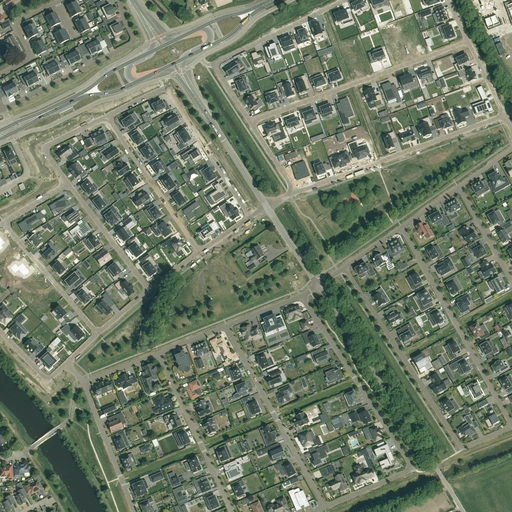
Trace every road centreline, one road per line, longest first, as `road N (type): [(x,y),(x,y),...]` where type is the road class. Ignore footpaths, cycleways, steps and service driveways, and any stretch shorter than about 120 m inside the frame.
road 1 (residential): [(324,507),(410,464),(303,296)]
road 2 (residential): [(344,268),(461,449),(511,427)]
road 3 (residential): [(251,122),(468,41)]
road 4 (residential): [(402,227),(511,425)]
road 5 (residential): [(294,192),(504,115)]
road 6 (residential): [(438,471),(318,286)]
road 7 (residential): [(249,216),(167,90),(106,116)]
road 8 (residential): [(251,122),(212,64),(343,0)]
road 9 (residential): [(226,327),(324,507)]
road 10 (residential): [(119,0),(130,44),(3,109)]
road 11 (residential): [(232,511),(159,354)]
road 12 (residential): [(200,250),(106,116)]
road 13 (residential): [(4,221),(97,334)]
road 14 (primary): [(131,61),(6,127)]
road 15 (primary): [(10,134),(73,100),(136,82)]
road 16 (residential): [(85,383),(134,511)]
road 17 (residential): [(68,182),(148,288)]
